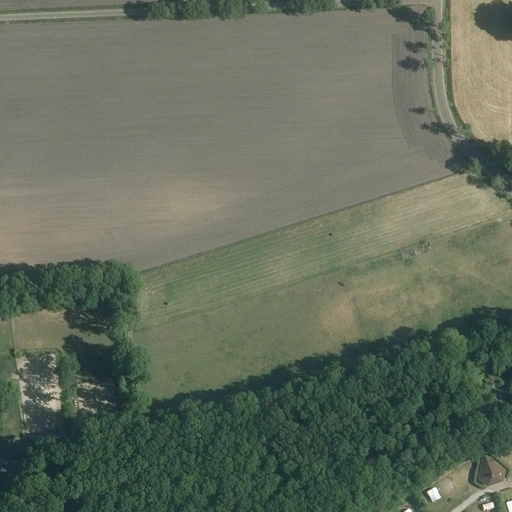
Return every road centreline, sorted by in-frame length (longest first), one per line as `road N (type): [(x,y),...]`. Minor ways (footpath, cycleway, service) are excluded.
road 1 (unclassified): [(0,507),(364,465),(477,411),(511,384)]
road 2 (unclassified): [(0,18),(435,0)]
road 3 (unclassified): [(511,189),(453,134),(440,98),(435,0)]
